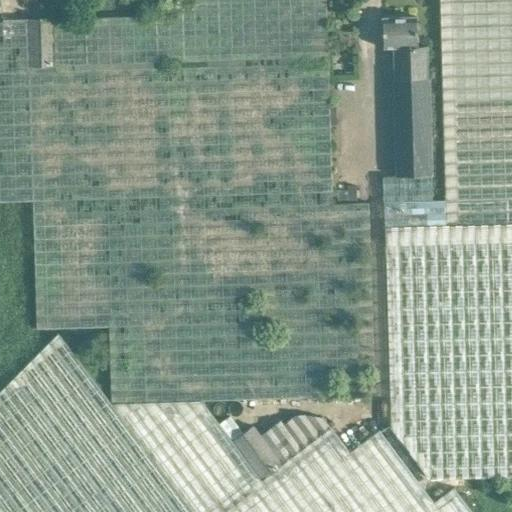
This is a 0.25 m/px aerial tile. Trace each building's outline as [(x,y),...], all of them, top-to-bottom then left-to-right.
[(28,66),(33,200),(37,328),(109,326),(111,402),(58,332),(0,390),(0,511),(473,511),(454,487),(434,502),(379,429),(350,452),(323,416),(296,414),(284,424),(281,419),(261,434),(254,425),(243,432),(231,415),(220,423),(202,400),(367,395),(375,382),(369,223),(368,203),(332,204),(325,0),(168,0),(169,13),(53,17),(55,65),(28,66)] [(511,0),(439,0),(440,25),(446,199),(384,201),(390,425),(431,480),(511,477),(511,0)] [(53,17),(27,18),(28,66),(55,65),(53,17)] [(416,17),(382,18),(383,49),(395,48),(396,80),(395,80),(400,177),(436,175),(431,79),(428,79),(427,46),(417,46),(416,17)] [(0,200),(33,200),(28,66),(27,18),(3,19),(3,35),(0,34),(0,200)] [(346,200),(357,200),(357,186),(347,186),(346,200)]
